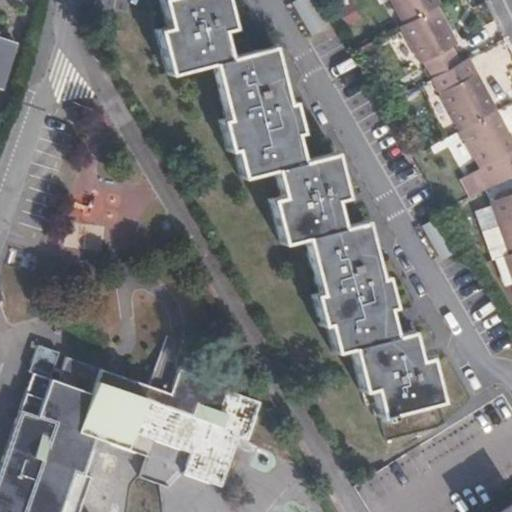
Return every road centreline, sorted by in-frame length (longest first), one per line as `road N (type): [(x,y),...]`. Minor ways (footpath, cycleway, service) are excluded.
road 1 (residential): [(271,0),(477,358),(511,373)]
road 2 (residential): [(0,194),(56,0)]
